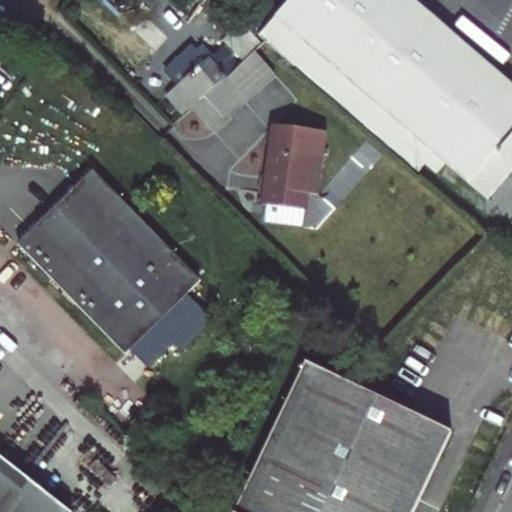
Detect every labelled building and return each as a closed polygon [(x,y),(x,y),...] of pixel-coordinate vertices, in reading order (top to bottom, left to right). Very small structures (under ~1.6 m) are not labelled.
[(224,7),(215,0),(202,0),(199,4),(216,17),(224,7)] [(288,0),(258,36),(265,42),(293,66),(372,134),(411,168),(419,159),(436,173),(443,164),(466,183),(493,152),(511,167),(511,83),(415,0),(288,0)] [(225,41),(244,61),(262,45),(244,25),(225,41)] [(245,99),(250,104),(293,66),(265,42),(262,45),(244,61),(239,65),(226,77),(245,99)] [(168,98),(184,115),(207,94),(226,77),(239,65),(224,48),(168,98)] [(245,99),(226,77),(207,94),(226,116),(245,99)] [(314,221),(326,133),(273,126),(262,205),(269,205),(268,215),(314,221)] [(200,280),(92,171),(18,244),(125,354),(200,280)] [(412,511),(451,431),(352,383),(305,361),(233,511),(412,511)] [(411,411),(446,427),(457,402),(421,387),(411,411)] [(0,511),(68,511),(0,458),(0,511)] [(98,460),(89,469),(109,489),(118,480),(98,460)]
